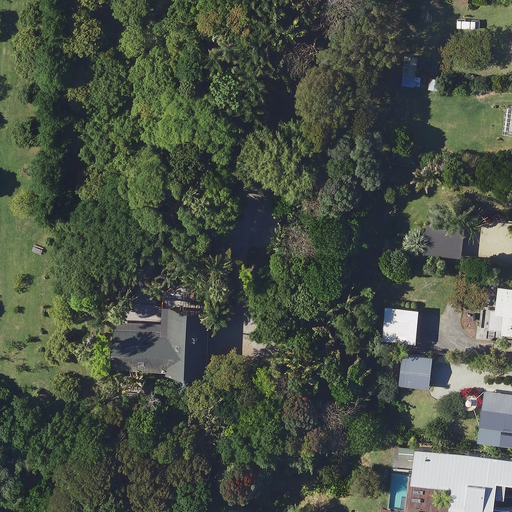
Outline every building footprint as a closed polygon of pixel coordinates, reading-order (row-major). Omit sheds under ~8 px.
[(511,105),(504,104),(503,120),(511,120),(511,105)] [(262,252),(261,220),(231,220),(232,282),(242,282),(243,299),(262,299),(262,252)] [(462,226),(426,222),(423,253),(459,256),(462,226)] [(511,285),(497,284),(494,311),(502,312),(501,333),(511,334),(511,285)] [(417,308),(384,306),(382,340),(414,343),(417,308)] [(162,325),(116,321),(112,367),(205,372),(208,309),(163,307),(162,325)] [(431,357),(400,355),(399,385),(429,386),(431,357)] [(476,443),(511,446),(511,386),(482,384),(476,443)] [(395,441),(383,441),(381,468),(394,469),(395,441)] [(511,457),(480,455),(480,453),(412,448),(410,483),(450,485),(447,511),(491,511),(493,494),(503,495),(503,483),(511,483),(511,457)]
